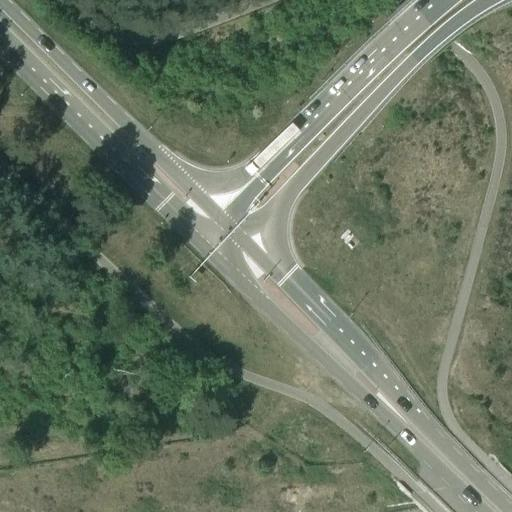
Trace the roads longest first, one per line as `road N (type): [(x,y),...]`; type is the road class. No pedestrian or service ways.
road 1 (primary): [(202,247),(481,511)]
road 2 (primary): [(509,511),(239,241)]
road 3 (motorway): [(239,241),(424,48),(489,0)]
road 4 (motorway): [(439,0),(212,213)]
road 5 (primary): [(212,213),(0,2)]
road 6 (primary): [(0,48),(202,247)]
